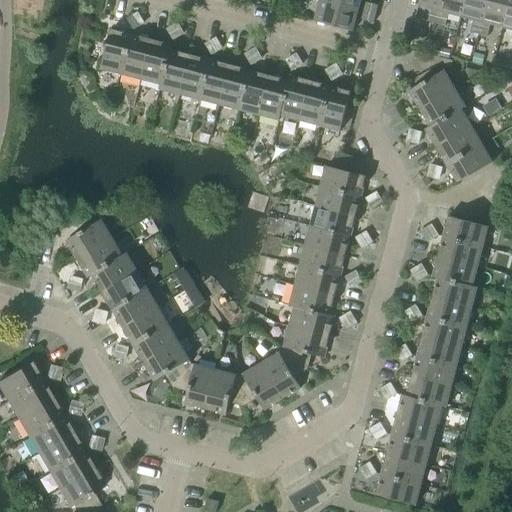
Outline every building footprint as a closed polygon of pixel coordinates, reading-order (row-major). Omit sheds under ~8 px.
[(352,31),(358,10),(320,0),(318,0),(313,21),(352,31)] [(320,0),(358,10),(360,0),(320,0)] [(436,23),(442,0),(419,0),(418,6),(431,9),(428,21),(436,23)] [(460,16),(464,0),(442,0),(436,23),(444,26),(448,13),(460,16)] [(478,34),(486,0),(464,0),(460,16),(472,20),(469,32),(478,34)] [(502,27),(508,0),(486,0),(478,34),(486,36),(489,24),(502,27)] [(511,43),(511,0),(508,0),(502,27),(511,29),(511,39),(511,43)] [(366,3),(363,11),(375,14),(377,6),(366,3)] [(372,23),(375,14),(363,11),(361,20),(372,23)] [(138,13),(132,16),(139,27),(142,24),(144,21),(138,13)] [(139,27),(132,16),(128,19),(127,21),(133,30),(139,27)] [(167,32),(169,35),(180,28),(178,23),(168,29),(167,32)] [(180,28),(169,35),(172,41),(182,35),(182,32),(180,28)] [(120,75),(131,35),(111,30),(100,69),(120,75)] [(141,80),(151,40),(131,35),(120,75),(141,80)] [(216,37),(210,41),(217,52),(220,50),(221,47),(216,37)] [(160,89),(171,45),(151,40),(141,80),(160,85),(159,89),(160,89)] [(217,52),(210,41),(207,43),(206,46),(211,56),(217,52)] [(179,94),(189,55),(171,50),(172,45),(171,45),(160,89),(179,94)] [(245,57),(247,61),(259,53),(255,47),(247,52),(245,57)] [(259,53),(247,61),(251,66),(260,61),(260,57),(259,53)] [(296,54),(291,57),(297,68),(301,66),(302,62),(296,54)] [(199,100),(209,60),(189,55),(179,94),(199,100)] [(297,68),(291,57),(287,59),(286,63),(292,71),(297,68)] [(439,58),(437,64),(447,66),(450,65),(451,61),(439,58)] [(218,105),(229,65),(209,60),(199,100),(218,105)] [(326,73),(328,76),(339,69),(336,64),(327,69),(326,73)] [(238,110),(249,70),(229,65),(218,105),(238,110)] [(339,69),(328,76),(332,82),(340,76),(341,73),(339,69)] [(258,115),(269,75),(249,70),(238,110),(258,115)] [(408,91),(419,109),(454,89),(443,70),(408,91)] [(278,120),(279,116),(290,76),(288,76),(287,80),(269,75),(258,115),(278,120)] [(299,121),(310,82),(290,76),(279,116),(299,121)] [(319,126),(330,87),(310,82),(299,121),(319,126)] [(349,92),(330,87),(319,126),(339,131),(349,92)] [(425,129),(464,106),(454,89),(419,109),(429,126),(425,128),(425,129)] [(436,147),(471,126),(461,109),(465,107),(464,106),(425,129),(436,147)] [(446,165),(481,144),(471,126),(436,147),(446,165)] [(412,143),(414,130),(411,129),(408,131),(405,141),(412,143)] [(421,132),(414,130),(412,143),(415,144),(419,142),(421,132)] [(492,163),(481,144),(446,165),(457,183),(492,163)] [(351,158),(336,154),(332,168),(347,173),(351,158)] [(433,178),(436,165),(433,164),(429,167),(427,176),(433,178)] [(442,166),(436,165),(433,178),(436,179),(439,177),(442,166)] [(332,168),(325,167),(320,187),(351,196),(359,198),(364,177),(347,173),(332,168)] [(354,218),(359,198),(351,196),(320,187),(315,207),(351,217),(354,218)] [(373,194),(364,199),(367,205),(378,198),(376,195),(373,194)] [(378,198),(367,205),(369,209),(372,210),(382,204),(378,198)] [(351,226),(354,218),(351,217),(315,207),(310,227),(349,236),(351,226)] [(76,260),(111,240),(101,222),(104,220),(101,213),(92,218),(91,222),(93,226),(65,241),(76,260)] [(447,217),(442,237),(481,248),(486,227),(447,217)] [(428,226),(425,228),(432,240),(437,237),(432,226),(428,226)] [(344,256),(349,236),(310,227),(304,247),(344,256)] [(432,240),(425,228),(419,232),(424,241),(428,242),(432,240)] [(363,233),(359,236),(366,247),(371,244),(366,234),(363,233)] [(366,247),(359,236),(353,239),(359,248),(363,249),(366,247)] [(476,267),(481,248),(442,237),(437,257),(476,267)] [(122,258),(121,257),(111,240),(76,260),(87,278),(91,276),(122,258)] [(338,276),(344,256),(304,247),(299,267),(338,276)] [(101,293),(136,273),(125,254),(121,257),(122,258),(91,276),(101,293)] [(471,286),(476,267),(437,257),(432,277),(475,288),(476,287),(471,286)] [(409,272),(413,278),(424,271),(422,267),(419,266),(409,272)] [(333,296),(338,276),(299,267),(294,286),(333,296)] [(427,277),(424,271),(413,278),(414,280),(419,281),(427,277)] [(112,311),(146,291),(136,273),(101,293),(112,311)] [(352,273),(343,279),(346,284),(357,277),(356,274),(352,273)] [(70,279),(68,283),(81,287),(83,280),(73,277),(70,279)] [(357,277),(346,284),(348,287),(353,288),(361,284),(357,277)] [(470,308),(475,288),(432,277),(436,279),(431,298),(470,308)] [(81,290),(81,287),(68,283),(67,290),(76,293),(81,290)] [(328,316),(333,296),(294,286),(289,306),(293,307),(328,316)] [(122,329),(157,308),(146,291),(112,311),(122,329)] [(470,308),(431,298),(426,318),(465,328),(470,308)] [(333,317),(328,316),(293,307),(288,328),(327,338),(333,317)] [(404,312),(407,318),(418,311),(417,308),(413,307),(404,312)] [(132,346),(167,326),(157,308),(122,329),(132,346)] [(98,325),(101,311),(97,310),(93,312),(91,323),(98,325)] [(107,313),(101,311),(98,325),(101,325),(105,322),(107,313)] [(421,317),(418,311),(407,318),(409,321),(412,322),(421,317)] [(347,314),(343,316),(350,327),(355,324),(350,315),(347,314)] [(350,327),(343,316),(338,319),(343,328),(346,329),(350,327)] [(460,347),(465,328),(426,318),(421,337),(460,347)] [(142,364),(177,344),(167,326),(132,346),(142,364)] [(322,358),(327,338),(288,328),(282,352),(306,370),(310,355),(322,358)] [(455,367),(460,347),(421,337),(416,357),(455,367)] [(172,389),(190,365),(177,344),(142,364),(153,382),(164,376),(172,389)] [(114,347),(113,351),(126,354),(127,348),(118,345),(114,347)] [(396,357),(407,350),(405,347),(402,346),(393,352),(396,357)] [(411,356),(407,350),(396,357),(398,360),(403,362),(411,356)] [(125,358),(126,354),(113,351),(112,357),(122,360),(125,358)] [(293,378),(306,370),(282,352),(260,365),(282,399),(299,389),(293,378)] [(450,387),(455,367),(416,357),(411,377),(450,387)] [(0,389),(7,401),(42,381),(31,363),(0,381),(0,389)] [(205,410),(214,371),(190,365),(172,389),(186,392),(183,404),(205,410)] [(282,399),(260,365),(239,377),(242,407),(256,399),(262,410),(265,409),(282,399)] [(46,379),(53,380),(56,368),(52,367),(49,369),(46,379)] [(56,368),(53,380),(57,381),(60,379),(62,369),(56,368)] [(242,407),(239,377),(214,371),(205,410),(225,415),(228,403),(242,407)] [(445,407),(450,387),(411,377),(406,397),(445,407)] [(52,399),(42,381),(7,401),(18,419),(52,399)] [(387,384),(383,386),(390,398),(396,395),(390,385),(387,384)] [(390,398),(383,386),(378,390),(382,399),(386,400),(390,398)] [(444,408),(445,407),(406,397),(401,395),(396,415),(435,425),(440,407),(444,408)] [(28,437),(63,416),(52,399),(18,419),(28,437)] [(70,403),(69,407),(82,411),(84,404),(73,402),(70,403)] [(81,414),(82,411),(69,407),(67,414),(77,417),(81,414)] [(430,445),(435,425),(396,415),(390,435),(430,445)] [(39,455),(73,434),(63,416),(28,437),(39,455)] [(371,435),(382,428),(380,425),(377,424),(367,429),(371,435)] [(385,434),(382,428),(371,435),(373,438),(376,439),(385,434)] [(49,473),(84,452),(73,434),(39,455),(49,473)] [(425,465),(430,445),(390,435),(385,455),(425,465)] [(90,439),(88,449),(94,451),(98,438),(94,437),(90,439)] [(104,439),(98,438),(94,451),(98,452),(101,449),(104,439)] [(95,470),(84,452),(49,473),(60,491),(95,470)] [(425,465),(385,455),(380,475),(419,485),(425,465)] [(366,463),(363,465),(370,477),(375,473),(370,464),(366,463)] [(370,477),(363,465),(357,469),(362,477),(366,479),(370,477)] [(95,470),(60,491),(71,510),(101,507),(94,494),(105,488),(95,470)] [(414,505),(419,485),(380,475),(375,495),(414,505)] [(216,511),(218,502),(207,500),(205,511),(206,511),(216,511)]
